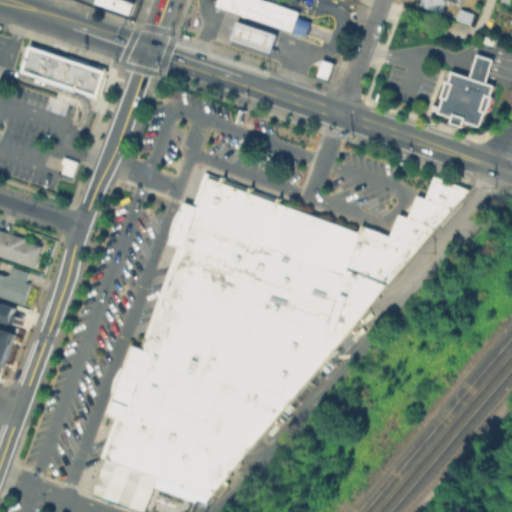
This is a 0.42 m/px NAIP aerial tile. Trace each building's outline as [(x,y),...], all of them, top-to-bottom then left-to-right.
[(97,0),(136,0),(132,11),(97,0)] [(217,0),(272,0),(298,9),(291,30),(216,4),(217,0)] [(445,0),(442,11),(421,3),(422,0),(445,0)] [(475,11),(471,22),(458,17),(461,7),(475,11)] [(237,19),(276,32),(271,50),(231,37),(237,19)] [(74,87),(73,90),(38,78),(38,75),(21,69),(30,43),(106,68),(97,95),(74,87)] [(492,94),(486,111),(485,110),(480,124),(465,119),(463,125),(451,121),(453,115),(438,110),(443,96),(440,95),(446,78),(449,79),(452,69),(469,74),(473,62),(477,51),(494,57),(489,68),(486,80),(494,83),(491,93),(492,94)] [(323,78),(329,62),(338,65),(331,83),(322,80),(323,78)] [(390,282),(210,494),(156,475),(107,457),(121,417),(107,412),(115,390),(116,382),(120,370),(124,365),(132,343),(146,348),(183,245),(169,240),(172,231),(173,224),(177,214),(182,207),(185,200),(197,204),(208,174),(360,231),(347,267),(390,282)] [(427,197),(434,175),(470,188),(454,207),(427,197)] [(454,207),(437,227),(409,216),(417,194),(427,197),(454,207)] [(437,227),(390,282),(347,267),(360,231),(362,224),(392,236),(400,213),(409,216),(437,227)] [(43,244),(35,266),(0,253),(0,227),(27,237),(27,239),(43,244)] [(0,297),(0,273),(10,277),(13,269),(30,274),(27,284),(32,286),(26,306),(0,297)] [(13,323),(0,318),(0,301),(18,307),(13,323)] [(0,363),(0,324),(14,329),(2,364),(0,363)] [(107,457),(94,492),(143,510),(156,475),(107,457)]
